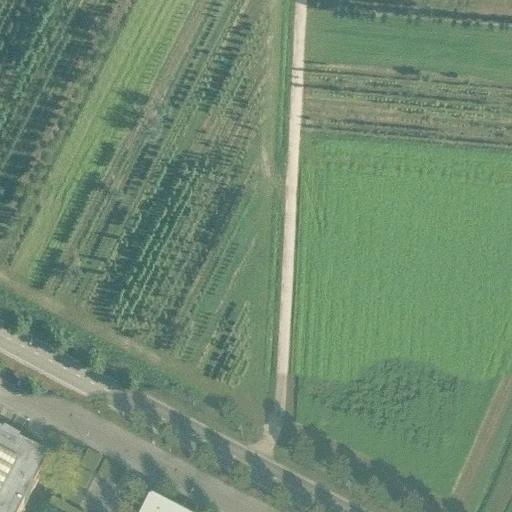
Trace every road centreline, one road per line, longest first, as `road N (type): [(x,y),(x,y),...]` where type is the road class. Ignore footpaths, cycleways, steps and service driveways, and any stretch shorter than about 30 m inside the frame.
road 1 (secondary): [(337,511),(0,334)]
road 2 (unclassified): [(0,379),(249,511)]
